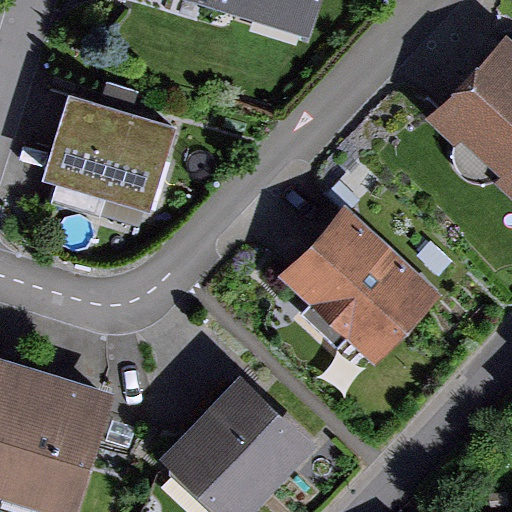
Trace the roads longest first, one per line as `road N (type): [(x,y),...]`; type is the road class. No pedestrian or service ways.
road 1 (residential): [(0,278),(89,303),(142,299),(426,0)]
road 2 (residential): [(385,511),(511,376)]
road 3 (residential): [(0,148),(46,0)]
